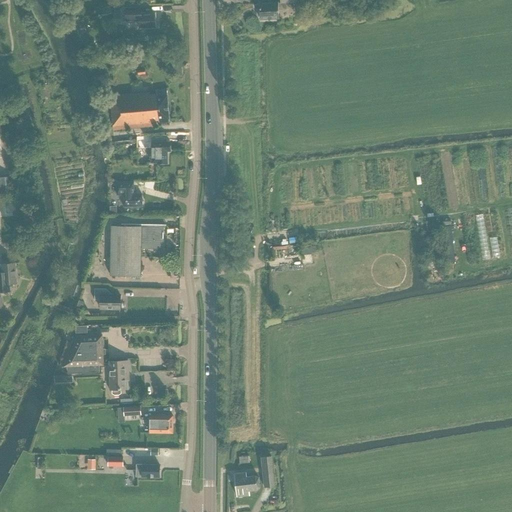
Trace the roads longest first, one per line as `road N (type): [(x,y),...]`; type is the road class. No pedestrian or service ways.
road 1 (unclassified): [(192,0),(189,286)]
road 2 (primary): [(210,285),(208,0)]
road 3 (primary): [(208,505),(210,285)]
road 4 (unclassified): [(189,286),(184,504)]
